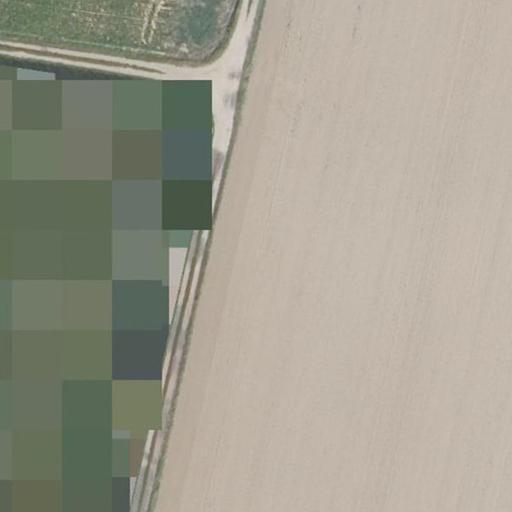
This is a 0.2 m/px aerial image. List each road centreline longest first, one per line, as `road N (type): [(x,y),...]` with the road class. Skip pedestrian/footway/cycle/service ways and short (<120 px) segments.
road 1 (track): [(142,511),(231,96)]
road 2 (track): [(231,96),(0,61)]
